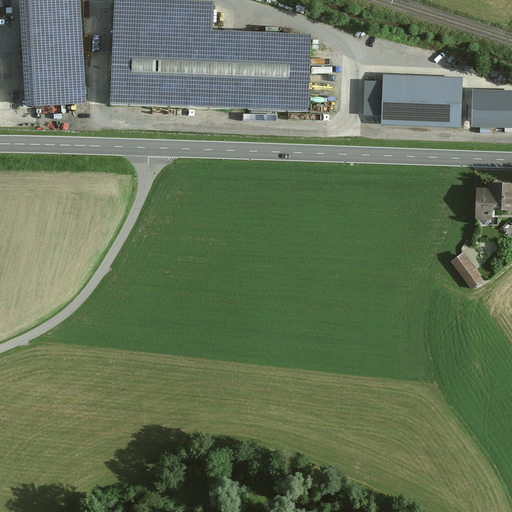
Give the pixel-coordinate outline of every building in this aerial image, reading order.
[(80,0),(19,0),(25,107),(85,104),(80,0)] [(164,0),(114,0),(110,103),(309,111),(312,34),(213,31),(214,2),(164,0)] [(382,116),(381,125),(461,128),(463,77),(384,74),(384,81),(365,80),(363,115),(382,116)] [(511,89),(472,89),(472,127),(511,127),(511,89)] [(511,210),(511,187),(496,188),(496,190),(477,190),(477,216),(491,216),(491,210),(511,210)] [(460,257),(448,265),(467,290),(478,282),(460,257)]
